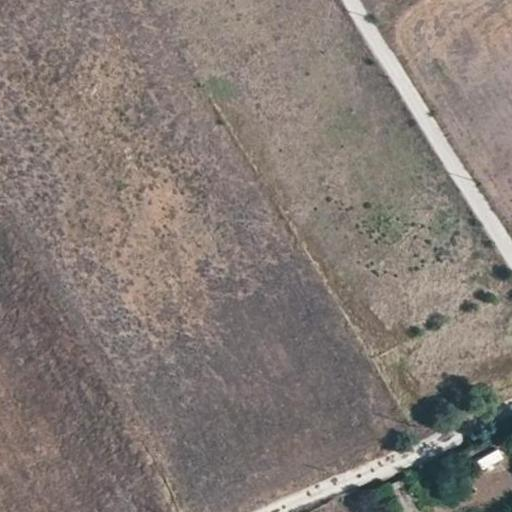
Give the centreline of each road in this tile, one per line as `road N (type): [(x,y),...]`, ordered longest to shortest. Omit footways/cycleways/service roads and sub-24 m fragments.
road 1 (unclassified): [(354,0),(511,261)]
road 2 (unclassified): [(262,511),(511,408)]
